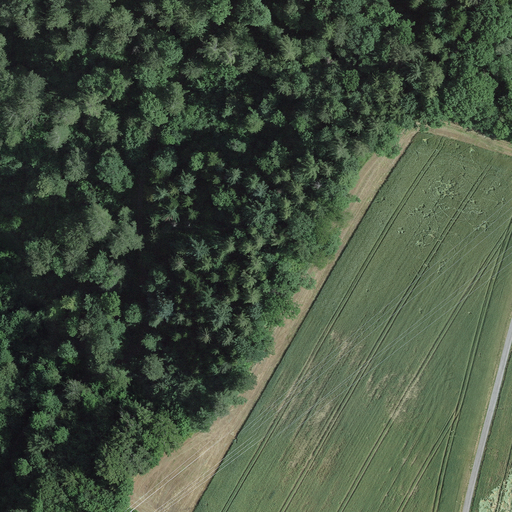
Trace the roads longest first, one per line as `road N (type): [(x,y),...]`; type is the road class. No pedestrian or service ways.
road 1 (track): [(0,497),(4,470),(37,413),(132,355),(151,323),(137,198),(157,120),(212,24),(246,0)]
road 2 (unclassified): [(466,511),(511,331)]
